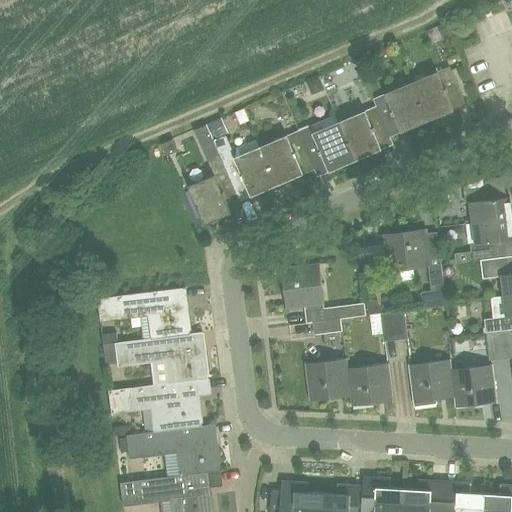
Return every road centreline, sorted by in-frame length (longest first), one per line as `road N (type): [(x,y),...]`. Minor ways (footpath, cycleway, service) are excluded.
road 1 (track): [(0,213),(453,0)]
road 2 (residential): [(264,434),(249,414),(232,271),(237,255),(479,142),(511,114)]
road 3 (residential): [(511,451),(264,434)]
